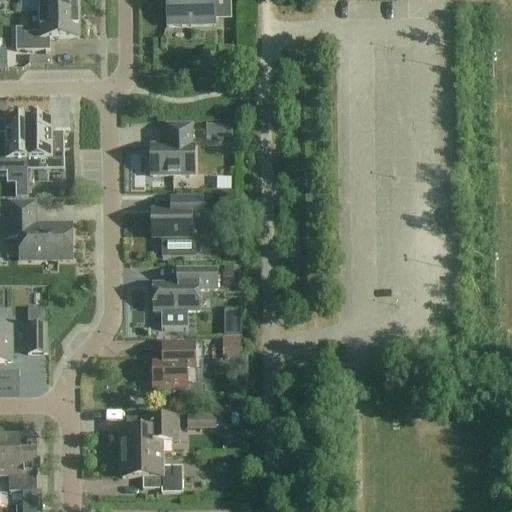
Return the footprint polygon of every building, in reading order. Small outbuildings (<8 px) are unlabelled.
[(39,0),(39,15),(77,14),(77,0),(24,0),(24,1),(39,0)] [(166,0),(167,28),(214,27),(214,2),(232,1),(232,0),(166,0)] [(49,41),(78,40),(77,14),(39,15),(27,15),(27,30),(15,30),(16,53),(49,53),(49,41)] [(435,238),(511,236),(511,179),(511,161),(502,161),(501,89),(450,90),(449,85),(432,85),(435,238)] [(344,135),(355,135),(355,116),(345,115),(344,135)] [(51,120),(28,121),(29,162),(64,161),(63,135),(51,135),(51,120)] [(28,173),(28,121),(4,121),(4,135),(0,135),(0,175),(6,176),(6,173),(28,173)] [(190,148),(190,128),(166,128),(167,148),(151,148),(151,178),(193,178),(193,148),(190,148)] [(206,140),(232,140),(232,128),(206,128),(206,140)] [(70,188),(56,188),(56,198),(70,198),(70,188)] [(152,241),(161,241),(161,261),(195,260),(195,238),(191,238),(190,225),(202,225),(202,200),(171,200),(171,212),(151,213),(152,241)] [(34,228),(33,206),(10,207),(10,212),(5,212),(5,240),(20,240),(20,262),(71,261),(71,228),(34,228)] [(237,287),(237,269),(223,269),(223,287),(237,287)] [(153,315),(161,314),(161,332),(187,332),(187,314),(199,314),(198,292),(216,292),(216,272),(188,272),(189,286),(176,286),(152,287),(153,315)] [(0,365),(12,365),(11,328),(0,328),(0,365)] [(27,328),(27,357),(46,357),(46,328),(27,328)] [(223,360),(241,360),(241,340),(223,340),(223,360)] [(152,394),(186,394),(186,402),(204,402),(203,345),(195,346),(161,346),(161,364),(159,367),(151,367),(152,394)] [(120,432),(121,456),(161,456),(161,443),(177,443),(176,419),(141,420),(141,432),(120,432)] [(187,431),(216,431),(216,419),(187,419),(187,431)] [(0,438),(0,478),(8,478),(8,494),(36,494),(35,457),(19,457),(19,438),(0,438)] [(161,456),(121,456),(121,481),(142,480),(142,492),(161,492),(161,496),(182,496),(182,469),(161,470),(161,456)] [(242,458),(234,460),(235,468),(244,466),(242,458)]
